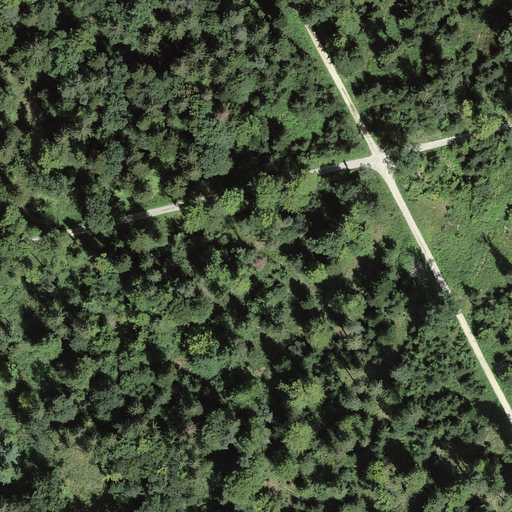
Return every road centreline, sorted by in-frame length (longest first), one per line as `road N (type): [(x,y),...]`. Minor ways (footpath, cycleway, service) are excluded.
road 1 (track): [(0,247),(511,125)]
road 2 (track): [(511,414),(294,0)]
